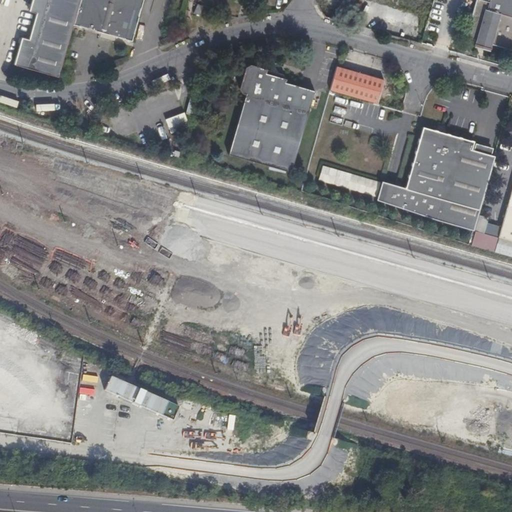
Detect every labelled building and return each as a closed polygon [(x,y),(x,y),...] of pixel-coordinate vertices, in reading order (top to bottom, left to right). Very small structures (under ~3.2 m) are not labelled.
[(14,64),(58,76),(72,25),(79,0),(31,0),(29,11),(36,13),(29,38),(22,36),(14,64)] [(79,0),(72,25),(131,42),(143,0),(79,0)] [(373,0),(429,16),(433,0),(373,0)] [(511,0),(477,0),(467,37),(476,40),(474,45),(490,50),(492,45),(511,50),(511,0)] [(245,93),(227,154),(290,171),(313,90),(284,82),(285,78),(282,73),(277,72),(274,67),(269,69),(249,64),(245,66),(238,88),(242,93),(245,93)] [(383,79),(335,66),(329,89),(376,103),(383,79)] [(184,113),(165,116),(167,131),(187,127),(184,113)] [(473,228),(493,156),(490,155),(472,150),(470,150),(472,141),(445,134),(437,132),(423,128),(406,188),(382,181),(376,201),(473,228)] [(472,150),(490,155),(491,149),(474,144),(472,150)] [(376,197),(380,182),(323,166),(318,180),(376,197)] [(511,189),(499,237),(511,241),(511,189)] [(511,245),(498,242),(495,252),(511,256),(511,245)]
